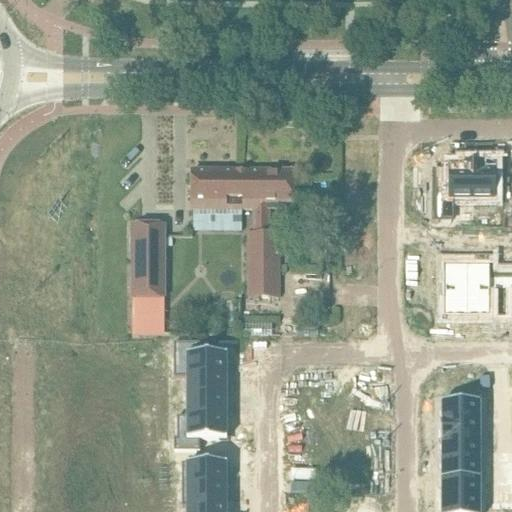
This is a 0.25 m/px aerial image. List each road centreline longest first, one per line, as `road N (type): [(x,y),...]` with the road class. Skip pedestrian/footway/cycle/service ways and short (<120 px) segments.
road 1 (tertiary): [(171,91),(503,90)]
road 2 (tertiary): [(489,69),(171,66)]
road 3 (residential): [(405,357),(267,359),(265,511)]
road 4 (tertiary): [(6,95),(171,91)]
road 5 (residential): [(19,347),(17,511)]
road 6 (tertiary): [(171,66),(11,58)]
road 7 (residential): [(405,357),(405,511)]
